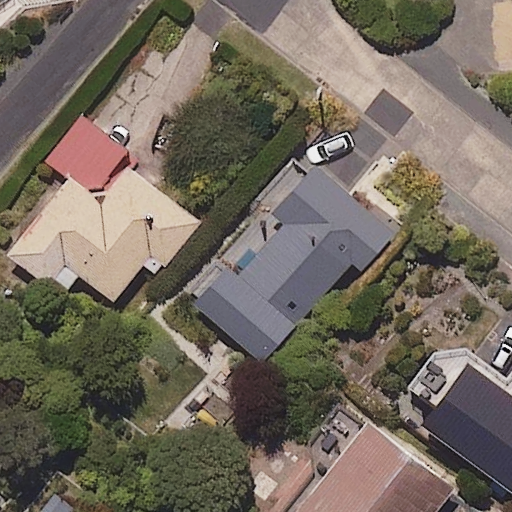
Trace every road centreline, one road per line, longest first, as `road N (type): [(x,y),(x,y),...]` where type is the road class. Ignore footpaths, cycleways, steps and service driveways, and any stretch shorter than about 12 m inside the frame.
road 1 (residential): [(270,0),(511,189)]
road 2 (residential): [(116,0),(0,135)]
